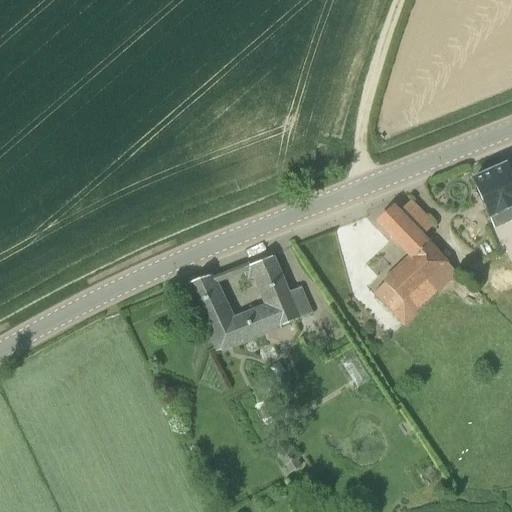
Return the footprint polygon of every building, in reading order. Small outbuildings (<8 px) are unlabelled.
[(511,183),(504,166),(474,180),(495,227),(511,219),(511,183)] [(410,202),(399,213),(393,207),(376,223),(410,258),(373,293),(404,325),(457,274),(421,236),(432,226),(410,202)] [(218,351),(298,320),(270,257),(242,268),(247,286),(252,282),(264,305),(234,318),(215,278),(211,280),(209,276),(187,285),(218,351)] [(360,383),(372,375),(357,354),(345,362),(360,383)] [(288,471),(302,463),(298,456),(299,455),(289,439),(271,451),(281,466),(284,465),(288,471)]
